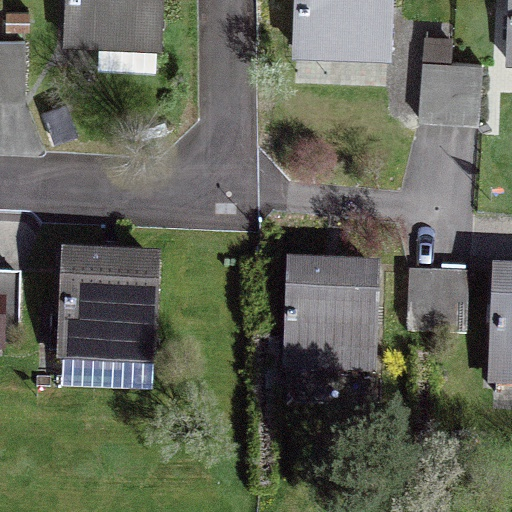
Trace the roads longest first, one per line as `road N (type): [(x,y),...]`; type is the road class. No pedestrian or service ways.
road 1 (residential): [(218,198),(453,213)]
road 2 (residential): [(0,188),(218,198)]
road 3 (residential): [(218,198),(215,0)]
